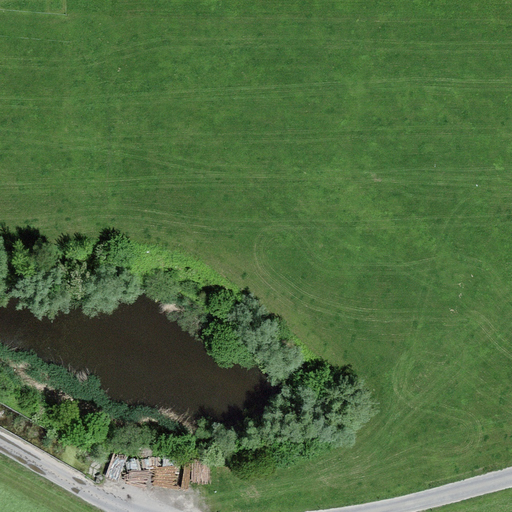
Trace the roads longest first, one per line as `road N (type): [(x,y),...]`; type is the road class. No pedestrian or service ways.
road 1 (unclassified): [(0,439),(135,511)]
road 2 (unclassified): [(372,511),(511,476)]
